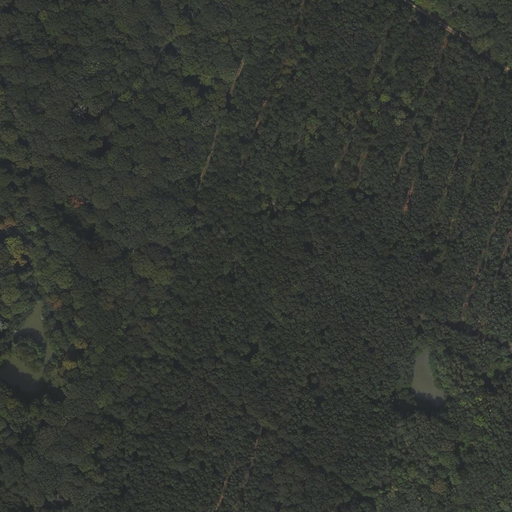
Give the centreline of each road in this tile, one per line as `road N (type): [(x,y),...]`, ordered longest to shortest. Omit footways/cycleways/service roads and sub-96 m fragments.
road 1 (track): [(90,511),(260,0)]
road 2 (track): [(511,71),(405,0)]
